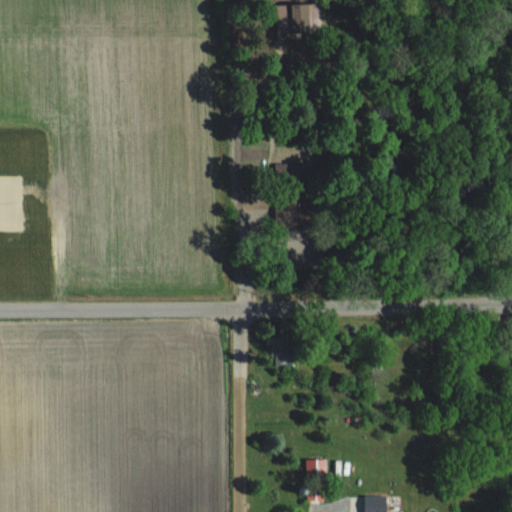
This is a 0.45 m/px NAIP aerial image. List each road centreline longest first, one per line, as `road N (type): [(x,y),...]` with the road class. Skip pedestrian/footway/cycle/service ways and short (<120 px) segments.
road 1 (residential): [(234,312),(511,304)]
road 2 (residential): [(0,312),(234,312)]
road 3 (residential): [(234,511),(234,312)]
